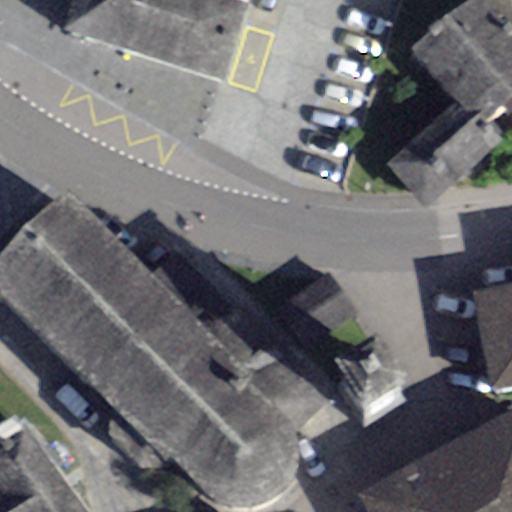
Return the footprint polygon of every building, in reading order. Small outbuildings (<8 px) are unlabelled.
[(66,0),(57,29),(222,84),(247,5),(232,0),(66,0)] [(511,38),(480,0),(473,0),(413,50),(458,104),(476,125),(483,119),(511,95),(511,38)] [(511,0),(483,0),(511,16),(511,0)] [(504,144),(483,119),(476,125),(458,104),(386,165),(425,211),(504,144)] [(64,192),(0,257),(0,293),(117,411),(106,420),(107,435),(148,475),(170,457),(206,491),(218,499),(240,505),(253,505),(266,503),(284,491),(296,471),(299,457),(298,442),(293,428),(328,404),(283,355),(265,370),(167,257),(149,274),(64,192)] [(329,274),(284,305),(310,342),(355,312),(329,274)] [(511,282),(471,291),(481,337),(511,330),(511,282)] [(511,330),(481,337),(492,394),(511,389),(511,330)] [(379,358),(338,383),(364,425),(405,400),(379,358)] [(511,511),(511,412),(358,495),(367,511),(511,511)] [(84,511),(25,422),(0,438),(0,495),(1,497),(0,498),(0,511),(84,511)]
